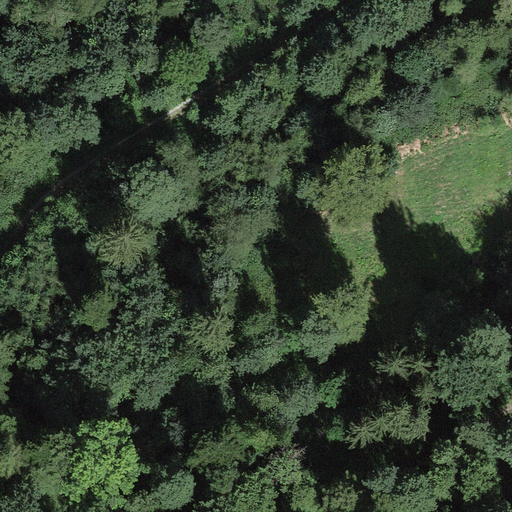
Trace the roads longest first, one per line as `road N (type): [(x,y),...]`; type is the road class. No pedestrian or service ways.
road 1 (track): [(356,0),(69,178),(0,257)]
road 2 (track): [(323,511),(511,419)]
